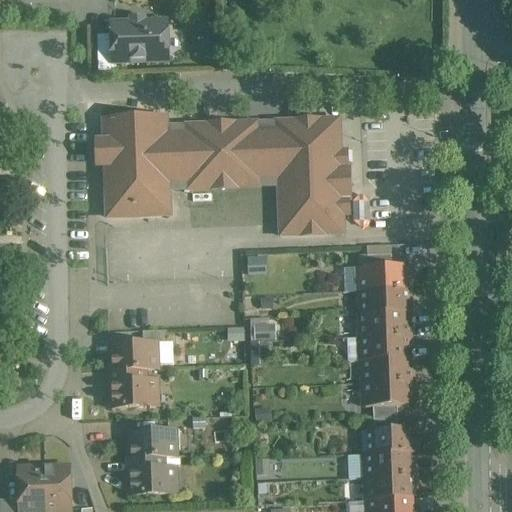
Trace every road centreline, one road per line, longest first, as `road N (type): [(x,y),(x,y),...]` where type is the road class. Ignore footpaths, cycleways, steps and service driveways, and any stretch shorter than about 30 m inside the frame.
road 1 (tertiary): [(479,490),(472,0)]
road 2 (residential): [(51,382),(57,102),(34,62)]
road 3 (residential): [(103,511),(51,382)]
